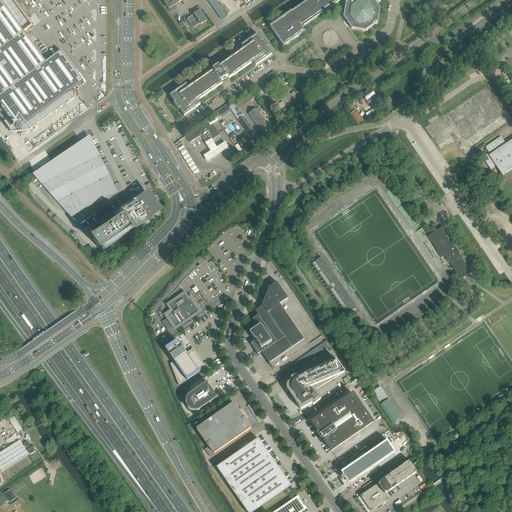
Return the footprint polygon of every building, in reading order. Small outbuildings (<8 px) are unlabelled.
[(0,0),(0,111),(2,110),(17,130),(68,93),(24,32),(32,27),(20,11),(12,0),(3,0),(1,1),(0,0)] [(174,6),(182,0),(162,0),(171,13),(176,9),(174,6)] [(307,0),(269,27),(283,47),(305,32),(301,27),(340,0),(348,0),(349,1),(346,3),(343,17),(347,23),(351,29),(365,31),(377,23),(380,9),(373,0),(307,0)] [(447,6),(446,4),(445,2),(438,7),(441,11),(447,6)] [(194,14),(186,20),(193,29),(200,24),(201,25),(206,21),(203,16),(204,15),(201,10),(199,7),(192,11),(194,14)] [(253,62),(255,66),(272,55),(267,48),(268,47),(263,40),(262,41),(257,34),(241,46),(244,49),(219,67),(218,65),(212,69),(213,71),(189,88),(186,84),(169,96),(174,103),(173,103),(178,110),(179,109),(184,116),(200,105),(198,101),(222,84),(224,85),(229,82),(228,80),(253,62)] [(370,89),(362,95),(367,102),(369,100),(370,102),(372,100),(371,99),(375,96),(370,89)] [(254,131),(244,117),(239,110),(256,97),(252,93),(235,105),(234,103),(229,107),(249,135),(254,131)] [(350,103),(345,106),(357,125),(363,121),(356,110),(355,111),(350,103)] [(223,119),(231,113),(227,107),(219,113),(223,119)] [(267,124),(256,108),(248,114),(258,128),(258,129),(259,130),(260,130),(264,136),(272,129),(269,124),(268,125),(267,124)] [(220,135),(213,125),(210,126),(209,124),(208,122),(186,136),(187,139),(190,143),(201,136),(206,144),(214,139),(220,135)] [(90,136),(33,175),(34,176),(70,217),(72,219),(84,210),(91,207),(118,194),(114,186),(95,147),(90,136)] [(250,145),(245,138),(243,136),(240,139),(242,140),(239,143),(243,149),(250,145)] [(501,137),(485,148),(490,155),(489,156),(486,156),(482,158),(485,162),(491,170),(495,168),(494,168),(494,167),(495,166),(496,167),(502,176),(511,169),(511,140),(506,144),(501,137)] [(206,143),(205,144),(210,152),(203,157),(207,163),(229,148),(225,143),(217,148),(212,140),(206,143)] [(150,220),(163,211),(149,191),(136,200),(134,201),(133,203),(96,227),(94,229),(88,233),(88,234),(92,239),(99,249),(101,253),(109,247),(134,231),(140,226),(146,222),(150,220)] [(430,212),(427,207),(422,211),(425,216),(430,212)] [(440,232),(439,230),(428,237),(441,258),(444,256),(448,262),(449,262),(460,280),(471,273),(445,232),(444,231),(443,231),(442,231),(441,231),(440,231),(440,232)] [(356,308),(322,258),(311,265),(345,316),(356,308)] [(269,363),(304,339),(280,304),(288,299),(277,282),(268,288),(268,289),(262,305),(262,306),(255,311),(258,315),(252,319),(257,326),(252,329),(255,333),(251,336),(254,341),(250,344),(258,355),(276,342),(277,343),(262,353),(269,364),(270,364),(269,363)] [(162,322),(167,330),(174,326),(175,328),(177,327),(177,328),(179,327),(179,326),(186,321),(186,322),(190,319),(190,318),(200,311),(196,305),(191,298),(188,300),(184,294),(168,305),(172,311),(166,315),(168,318),(162,322)] [(174,362),(170,364),(179,385),(179,386),(186,380),(187,381),(199,372),(205,368),(192,349),(186,353),(177,341),(165,349),(174,362)] [(314,391),(315,390),(344,373),(344,372),(333,357),(316,367),(295,375),(291,377),(290,378),(291,379),(291,381),(287,383),(287,384),(286,385),(286,386),(286,387),(286,388),(286,389),(287,390),(300,409),(300,410),(301,410),(311,404),(312,404),(313,405),(314,405),(320,400),(320,399),(320,398),(314,391)] [(212,391),(212,390),(211,389),(208,385),(207,385),(207,382),(189,394),(189,395),(188,395),(187,396),(186,397),(186,398),(186,399),(185,400),(185,401),(185,402),(185,403),(186,404),(186,405),(186,406),(187,407),(188,408),(188,409),(189,409),(190,410),(191,410),(192,411),(193,411),(195,411),(197,411),(198,410),(199,410),(218,397),(215,396),(212,391)] [(388,397),(380,386),(372,392),(379,403),(382,401),(383,403),(379,405),(391,424),(401,418),(388,399),(385,401),(384,400),(388,397)] [(372,423),(352,394),(332,408),(328,411),(311,422),(317,432),(316,433),(317,435),(319,438),(321,437),(323,439),(331,451),(360,431),(360,432),(364,429),(372,423)] [(196,429),(210,449),(209,449),(208,448),(206,449),(206,451),(207,452),(209,452),(210,453),(211,456),(251,428),(233,403),(196,429)] [(263,420),(251,404),(247,406),(258,423),(263,420)] [(15,416),(10,419),(18,432),(23,429),(15,416)] [(357,461),(340,472),(343,476),(341,477),(342,480),(345,478),(348,484),(365,472),(367,471),(372,468),(373,467),(386,458),(387,457),(394,452),(384,437),(354,457),(357,461)] [(258,439),(216,468),(246,511),(253,511),(291,487),(281,472),(258,439)] [(19,441),(0,452),(0,470),(1,472),(28,454),(19,441)] [(387,492),(416,472),(409,461),(382,480),(380,481),(380,482),(378,484),(377,484),(364,493),(360,496),(371,511),(378,507),(379,509),(381,507),(382,506),(381,504),(388,500),(384,494),(387,492)] [(10,490),(5,494),(10,502),(14,500),(13,499),(15,498),(11,493),(12,493),(10,490)] [(301,511),(306,509),(298,496),(275,511),(301,511)]
